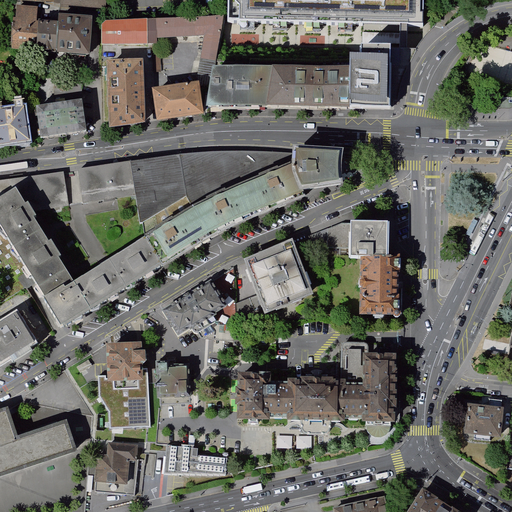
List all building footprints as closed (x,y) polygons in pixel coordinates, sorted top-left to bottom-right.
[(111,11),(112,0),(64,0),(64,8),(111,11)] [(229,0),(229,15),(229,23),(266,24),(266,0),(229,0)] [(298,0),(266,0),(266,24),(298,25),(298,0)] [(298,0),(298,25),(331,25),(331,0),(298,0)] [(365,0),(331,0),(331,25),(365,26),(365,0)] [(365,0),(365,26),(426,28),(426,0),(365,0)] [(36,52),(38,25),(39,8),(17,6),(14,51),(36,52)] [(214,77),(216,67),(219,67),(225,14),(157,16),(158,40),(204,37),(198,74),(214,77)] [(103,29),(103,45),(158,45),(158,40),(157,16),(115,17),(103,29)] [(89,56),(91,21),(60,18),(60,26),(38,25),(36,52),(89,56)] [(395,106),(395,52),(365,51),(364,60),(353,60),(353,71),(352,106),(395,106)] [(144,124),(141,57),(105,59),(109,129),(144,124)] [(269,108),(269,70),(220,69),(219,67),(216,67),(214,77),(209,108),(269,108)] [(310,109),(311,70),(269,70),(269,108),(310,109)] [(353,71),(311,70),(310,109),(352,110),(352,106),(353,71)] [(198,82),(153,89),(159,122),(203,115),(198,82)] [(82,103),(83,86),(54,85),(54,102),(82,103)] [(493,109),(495,110),(510,110),(511,109),(511,100),(491,100),(491,106),(492,108),(493,109)] [(94,133),(90,104),(41,111),(46,140),(94,133)] [(27,112),(0,116),(0,147),(32,142),(27,112)] [(130,165),(135,195),(140,224),(187,197),(193,206),(235,188),(298,162),(298,156),(240,154),(185,157),(130,165)] [(343,164),(344,158),(298,156),(298,162),(297,166),(299,177),(305,190),(344,185),(343,174),(343,164)] [(72,281),(43,299),(62,330),(120,294),(195,248),(249,220),(308,196),(305,190),(299,177),(297,166),(298,162),(235,188),(193,206),(101,263),(72,281)] [(78,169),(83,203),(135,195),(130,165),(78,169)] [(34,220),(36,218),(33,212),(70,207),(63,172),(0,182),(0,226),(14,249),(41,231),(34,220)] [(351,250),(351,225),(342,224),(328,230),(327,249),(351,250)] [(351,259),(362,259),(388,259),(389,225),(351,225),(351,250),(351,259)] [(14,249),(0,226),(0,304),(34,284),(14,249)] [(327,249),(328,230),(306,239),(313,254),(327,249)] [(34,284),(43,299),(72,281),(60,260),(62,259),(53,244),(50,246),(41,231),(14,249),(34,284)] [(294,244),(249,261),(270,313),(314,295),(294,244)] [(400,280),(400,259),(388,259),(362,259),(362,283),(361,286),(360,289),(362,292),(362,319),(398,319),(400,321),(403,321),(405,320),(405,316),(403,314),(403,282),(401,281),(400,280)] [(228,307),(212,281),(163,312),(179,337),(192,329),(195,334),(197,334),(217,322),(217,320),(215,315),(228,307)] [(38,343),(17,309),(0,319),(0,366),(10,360),(12,363),(32,350),(31,348),(38,343)] [(141,343),(106,345),(108,376),(98,377),(100,397),(110,412),(111,429),(151,427),(147,373),(143,373),(143,363),(146,363),(145,351),(141,352),(141,343)] [(274,375),(239,375),(239,389),(237,389),(236,408),(239,408),(239,423),(273,424),(273,420),(290,421),(290,424),(303,424),(303,430),(304,433),(306,436),(309,437),(327,437),(330,436),(332,434),(333,431),(333,425),(350,425),(350,422),(367,422),(367,426),(368,426),(370,432),(373,437),(378,439),(384,440),(389,437),(393,433),(394,426),(402,426),(402,411),(403,411),(403,397),(404,371),(402,371),(402,356),(372,356),(372,344),(343,344),(343,381),(338,381),(338,380),(304,379),(304,381),(291,381),(291,384),(273,384),(274,375)] [(324,364),(334,364),(335,349),(325,348),(324,364)] [(169,364),(157,364),(157,400),(192,399),(191,369),(169,370),(169,364)] [(489,411),(468,409),(465,439),(501,442),(504,412),(501,412),(502,403),(490,401),(489,411)] [(17,436),(8,408),(0,410),(0,476),(78,452),(67,419),(17,436)] [(276,435),(275,447),(290,448),(290,436),(276,435)] [(138,447),(108,444),(107,459),(96,458),(93,485),(95,485),(95,495),(135,499),(139,462),(137,461),(138,447)] [(198,449),(167,446),(164,474),(225,476),(227,456),(197,453),(198,449)] [(460,511),(424,489),(409,511),(460,511)] [(391,511),(388,498),(335,510),(335,511),(391,511)]
